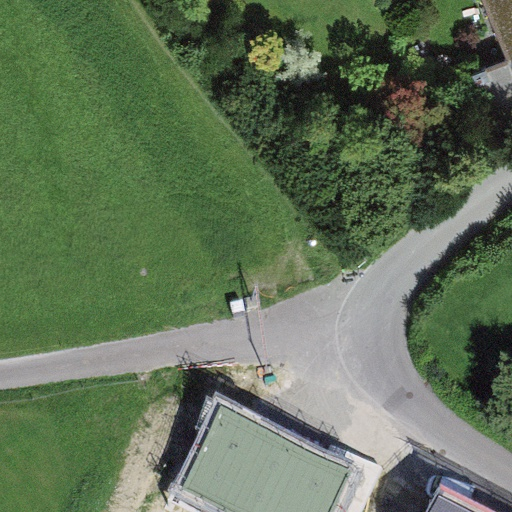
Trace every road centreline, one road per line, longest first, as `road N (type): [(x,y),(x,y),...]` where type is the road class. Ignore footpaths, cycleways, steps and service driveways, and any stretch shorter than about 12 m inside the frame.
road 1 (unclassified): [(377,332),(256,334),(0,377)]
road 2 (residential): [(377,332),(389,381),(511,479)]
road 3 (residential): [(511,186),(416,258),(396,281),(377,332)]
